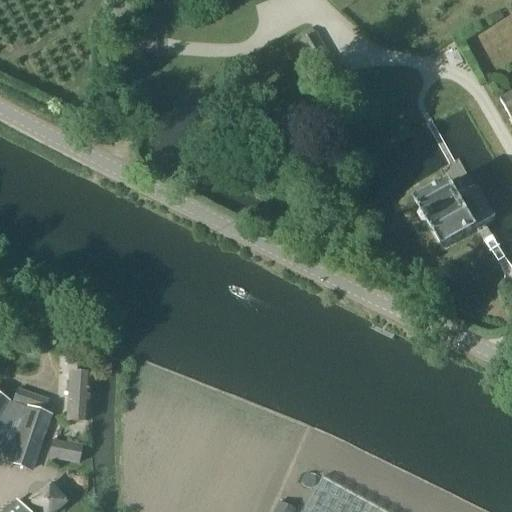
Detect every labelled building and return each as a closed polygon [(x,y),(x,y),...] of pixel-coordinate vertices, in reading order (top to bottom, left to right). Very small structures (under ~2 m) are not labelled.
[(301,33),(288,41),(312,80),(334,67),(331,63),(332,62),(315,32),(304,38),(301,33)] [(511,95),(503,100),(511,117),(511,95)] [(451,182),(415,202),(442,248),(476,229),(483,241),(491,236),(484,224),(492,220),(476,191),(470,195),(469,193),(466,191),(462,191),(457,194),(451,182)] [(89,376),(69,375),(66,421),(86,422),(89,376)] [(28,406),(16,438),(10,458),(8,462),(29,470),(50,415),(28,406)] [(383,511),(320,478),(300,511),(383,511)] [(24,511),(16,502),(4,511),(24,511)] [(292,511),(294,509),(279,502),(274,511),(292,511)]
